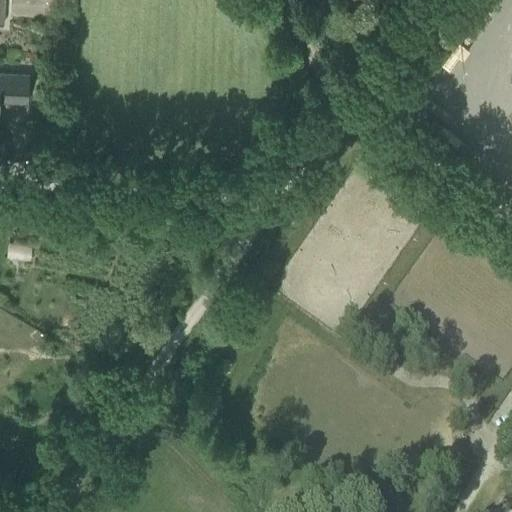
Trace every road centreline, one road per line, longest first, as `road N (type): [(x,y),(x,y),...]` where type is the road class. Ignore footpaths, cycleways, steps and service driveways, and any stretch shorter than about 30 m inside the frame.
road 1 (track): [(48,511),(346,109)]
road 2 (track): [(19,186),(271,201)]
road 3 (track): [(346,109),(511,216)]
